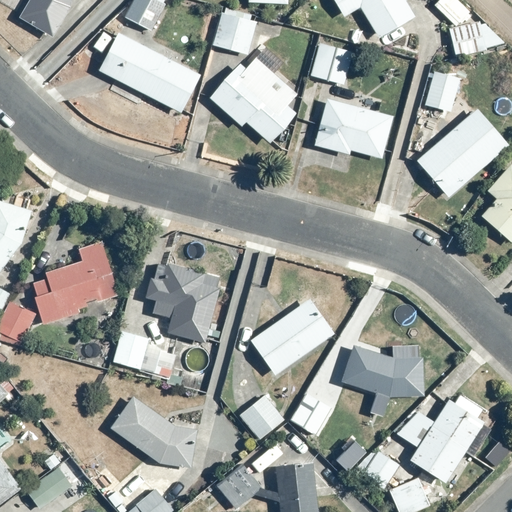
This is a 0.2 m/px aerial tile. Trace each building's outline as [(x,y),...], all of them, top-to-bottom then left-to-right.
[(72,0),(29,0),(19,17),(52,38),(71,7),(72,0)] [(168,1),(166,0),(133,0),(124,16),(150,31),(168,1)] [(335,0),(344,15),(361,6),(379,37),(415,17),(405,0),(335,0)] [(475,7),(467,0),(442,0),(439,4),(461,23),(475,7)] [(263,16),(220,7),(212,46),(255,55),(263,16)] [(504,43),(485,18),(444,31),(453,59),(504,43)] [(201,75),(119,32),(99,70),(181,112),(201,75)] [(352,51),(317,42),(308,76),(343,85),(352,51)] [(241,63),(210,98),(242,127),(246,123),(270,144),(297,114),(287,106),(298,94),(257,57),(246,68),(241,63)] [(429,79),(418,123),(409,141),(426,151),(439,136),(450,111),(457,86),(429,79)] [(393,117),(327,99),(315,145),(351,155),(352,151),(382,159),(393,117)] [(478,109),(417,161),(449,198),(510,146),(478,109)] [(511,165),(488,191),(497,198),(482,216),(511,241),(511,165)] [(0,273),(22,244),(32,211),(0,201),(0,273)] [(37,297),(35,298),(43,323),(79,312),(77,308),(119,295),(103,242),(78,249),(82,260),(44,272),(46,278),(32,282),(37,297)] [(205,273),(169,263),(164,281),(150,277),(144,299),(174,307),(167,334),(205,344),(219,290),(202,285),(205,273)] [(36,311),(9,299),(0,319),(0,332),(23,342),(36,311)] [(311,299),(250,340),(275,376),(335,334),(311,299)] [(173,356),(174,352),(160,348),(161,343),(120,332),(112,362),(168,376),(166,382),(207,393),(211,378),(170,367),(173,356)] [(395,359),(355,346),(342,382),(391,398),(426,397),(424,358),(395,359)] [(0,402),(15,390),(0,373),(0,402)] [(331,406),(306,392),(290,420),(315,434),(331,406)] [(283,418),(261,393),(238,414),(260,438),(283,418)] [(175,426),(134,396),(111,429),(160,464),(191,469),(197,429),(175,426)] [(484,422),(449,400),(410,461),(445,483),(484,422)] [(64,458),(51,443),(38,455),(51,470),(64,458)] [(399,465),(373,446),(356,469),(382,489),(399,465)] [(0,504),(21,489),(0,460),(0,504)] [(262,488),(242,462),(215,483),(234,509),(262,488)] [(275,467),(280,511),(318,511),(314,463),(275,467)] [(71,485),(58,468),(27,491),(40,509),(71,485)] [(106,468),(91,479),(114,507),(128,496),(106,468)] [(412,511),(431,503),(417,475),(388,490),(399,511),(412,511)] [(169,511),(151,490),(124,511),(169,511)]
